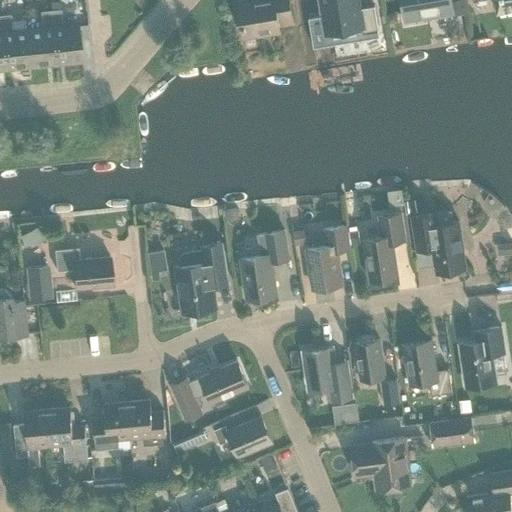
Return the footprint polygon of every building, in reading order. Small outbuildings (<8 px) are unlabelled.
[(279,32),(278,26),(292,24),(288,0),(239,0),(238,0),(244,38),(279,32)] [(317,0),(324,35),(360,29),(361,29),(362,33),(377,31),(373,6),(362,8),(361,6),(360,0),(317,0)] [(402,0),(406,22),(453,14),(451,0),(450,0),(402,0)] [(461,0),(452,0),(451,0),(453,14),(464,13),(461,0)] [(511,0),(494,0),(497,13),(511,10),(511,0)] [(59,10),(58,2),(51,3),(51,11),(53,10),(59,10)] [(61,26),(60,10),(59,10),(53,10),(50,11),(56,63),(81,60),(77,24),(61,26)] [(42,28),(27,30),(30,66),(56,63),(50,11),(40,12),(42,28)] [(395,12),(386,14),(387,24),(393,23),(396,18),(395,12)] [(11,31),(10,15),(0,15),(0,20),(5,68),(30,66),(27,30),(11,31)] [(415,199),(406,201),(408,213),(417,211),(415,199)] [(237,208),(224,209),(225,220),(239,218),(237,208)] [(465,266),(458,221),(454,222),(452,211),(411,217),(416,249),(432,247),(436,270),(465,266)] [(397,276),(392,242),(405,240),(400,212),(378,216),(381,236),(363,239),(370,281),(397,276)] [(337,256),(336,251),(350,249),(346,225),(324,228),(326,245),(306,248),(308,260),(307,260),(309,272),(310,272),(313,289),(341,285),(339,268),(340,268),(338,256),(337,256)] [(38,226),(23,234),(30,248),(45,239),(38,226)] [(271,266),(271,262),(288,259),(284,230),(257,234),(261,255),(241,258),(243,270),(241,270),(243,282),(244,282),(247,299),(276,295),(273,278),(274,278),(273,266),(271,266)] [(307,230),(293,232),(295,244),(309,242),(307,230)] [(358,230),(349,231),(351,244),(360,243),(358,230)] [(511,243),(511,242),(497,243),(498,255),(511,254),(511,243)] [(212,286),(228,284),(222,243),(202,246),(202,248),(185,251),(182,252),(180,254),(179,256),(178,257),(178,260),(179,263),(180,265),(176,266),(183,309),(215,304),(212,286)] [(73,269),(75,288),(112,285),(110,256),(79,259),(78,247),(54,249),(56,271),(73,269)] [(165,249),(147,252),(149,266),(167,263),(165,249)] [(52,298),(49,265),(25,267),(28,300),(52,298)] [(23,300),(11,302),(10,297),(8,293),(4,290),(0,290),(0,289),(0,337),(27,335),(23,300)] [(495,382),(491,354),(505,352),(501,326),(474,330),(476,341),(460,343),(467,386),(495,382)] [(355,343),(360,379),(384,375),(379,339),(355,343)] [(429,381),(431,395),(451,392),(448,369),(436,370),(431,340),(403,344),(409,384),(429,381)] [(325,388),(327,401),(351,397),(345,360),(334,362),(331,346),(303,351),(309,390),(325,388)] [(187,378),(170,385),(186,421),(203,414),(193,392),(204,387),(211,403),(248,387),(237,361),(200,377),(189,382),(187,378)] [(380,380),(383,404),(400,402),(396,378),(380,380)] [(151,411),(150,399),(127,401),(130,438),(143,437),(143,445),(166,443),(163,410),(151,411)] [(469,399),(458,401),(460,413),(471,411),(469,399)] [(118,439),(130,438),(127,401),(104,403),(105,416),(93,417),(96,450),(118,448),(118,439)] [(353,402),(346,403),(349,421),(349,422),(357,421),(357,419),(355,402),(353,402)] [(70,407),(47,409),(50,445),(63,444),(65,461),(87,459),(84,424),(72,426),(70,407)] [(38,447),(50,445),(47,409),(24,411),(25,424),(13,425),(16,457),(39,455),(38,447)] [(230,439),(238,457),(272,442),(261,416),(227,430),(224,425),(214,430),(220,443),(230,439)] [(433,447),(475,442),(472,416),(429,422),(433,447)] [(204,429),(172,443),(176,452),(207,438),(204,429)] [(375,472),(378,489),(409,485),(403,438),(371,442),(372,445),(351,447),(355,474),(375,472)] [(465,496),(467,511),(511,511),(509,493),(511,492),(511,469),(491,473),(494,492),(465,496)] [(109,478),(93,479),(94,490),(110,489),(109,478)] [(93,479),(82,480),(83,491),(94,490),(93,479)] [(279,503),(258,511),(297,511),(287,488),(275,493),(279,503)] [(224,499),(215,502),(219,511),(227,508),(224,499)] [(218,511),(219,511),(215,502),(215,501),(192,511),(218,511)]
